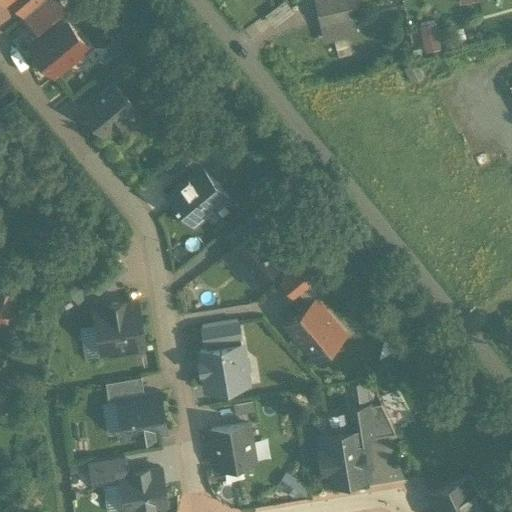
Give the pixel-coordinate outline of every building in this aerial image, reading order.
[(40,0),(11,0),(23,14),(40,0)] [(58,0),(40,0),(23,14),(35,28),(29,34),(35,41),(64,18),(58,11),(64,7),(58,0)] [(315,0),(324,37),(355,31),(348,0),(315,0)] [(64,18),(35,41),(41,48),(36,52),(51,70),(62,61),(65,64),(87,45),(64,18)] [(422,48),(439,47),(438,20),(421,21),(422,48)] [(112,81),(82,107),(102,132),(112,124),(114,126),(125,117),(123,114),(133,106),(112,81)] [(222,162),(199,137),(181,153),(194,168),(201,162),(209,172),(222,162)] [(194,168),(187,173),(179,180),(164,192),(190,223),(203,214),(193,200),(202,193),(214,207),(229,196),(209,172),(201,162),(194,168)] [(258,204),(243,217),(253,228),(256,226),(268,216),(258,204)] [(268,216),(256,226),(265,237),(277,227),(268,216)] [(253,228),(231,246),(244,262),(239,266),(251,281),(281,256),(265,237),(256,226),(253,228)] [(112,253),(86,278),(99,291),(125,266),(112,253)] [(304,258),(280,278),(294,295),(298,292),(308,283),(318,275),(304,258)] [(19,279),(0,273),(0,329),(5,331),(19,279)] [(308,283),(298,292),(308,303),(313,299),(312,299),(314,298),(318,295),(308,283)] [(336,325),(315,299),(314,298),(312,299),(313,299),(308,303),(286,321),(285,322),(286,323),(312,355),(313,356),(333,339),(327,332),(336,325)] [(134,301),(121,303),(120,301),(108,303),(108,305),(95,307),(93,307),(93,309),(94,310),(100,347),(100,350),(102,349),(110,348),(111,353),(134,349),(133,344),(141,342),(141,343),(143,342),(143,340),(136,302),(136,300),(134,300),(134,301)] [(236,318),(201,324),(204,342),(239,336),(236,318)] [(239,336),(204,342),(205,348),(199,349),(200,359),(198,360),(200,370),(202,370),(205,388),(243,381),(241,368),(246,367),(244,355),(242,356),(239,336)] [(140,375),(104,381),(108,401),(117,399),(117,398),(143,394),(140,375)] [(143,394),(117,398),(117,399),(123,434),(137,432),(137,435),(151,433),(150,430),(164,428),(158,391),(143,394)] [(233,419),(255,417),(253,397),(232,399),(233,419)] [(380,402),(344,407),(344,409),(346,409),(350,429),(360,427),(362,437),(394,432),(394,431),(380,402)] [(246,421),(210,428),(217,466),(253,460),(246,421)] [(350,429),(321,433),(319,434),(320,435),(322,448),(321,448),(320,448),(319,448),(319,450),(322,466),(322,468),(324,468),(324,467),(325,467),(327,480),(327,481),(367,475),(369,475),(368,473),(362,437),(360,427),(350,429)] [(124,453),(89,459),(93,483),(120,478),(119,473),(127,472),(124,453)] [(119,473),(120,478),(125,509),(166,502),(160,466),(147,469),(147,466),(131,469),(132,471),(127,472),(119,473)] [(286,470),(277,484),(296,498),(306,484),(286,470)] [(481,511),(465,475),(429,491),(438,509),(440,508),(442,511),(481,511)] [(507,511),(502,502),(486,510),(487,511),(507,511)]
